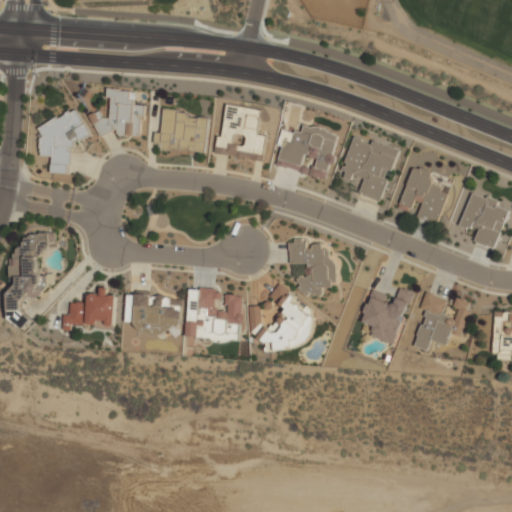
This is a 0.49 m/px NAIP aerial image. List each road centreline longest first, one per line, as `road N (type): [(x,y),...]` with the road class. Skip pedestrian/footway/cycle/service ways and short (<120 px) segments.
road 1 (residential): [(511,280),(302,204),(206,182),(124,178),(104,203),(106,239),(132,251),(219,257),(244,250)]
road 2 (tertiary): [(0,48),(267,77),(511,164)]
road 3 (tertiary): [(511,138),(278,54),(12,24)]
road 4 (residential): [(17,50),(0,210)]
